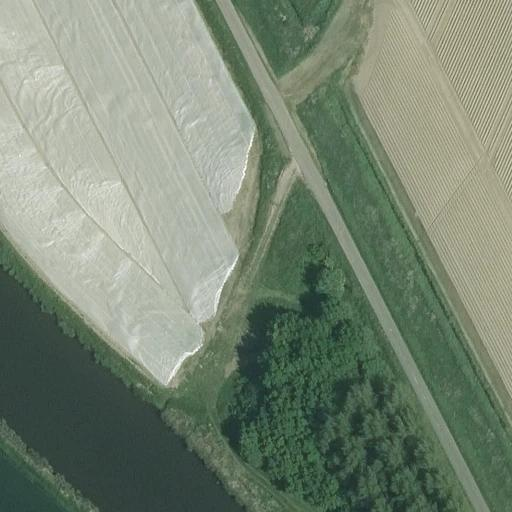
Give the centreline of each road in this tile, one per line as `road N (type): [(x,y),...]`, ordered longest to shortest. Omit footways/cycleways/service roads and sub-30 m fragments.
road 1 (unclassified): [(483,511),(226,0)]
road 2 (track): [(291,511),(197,411),(302,150)]
